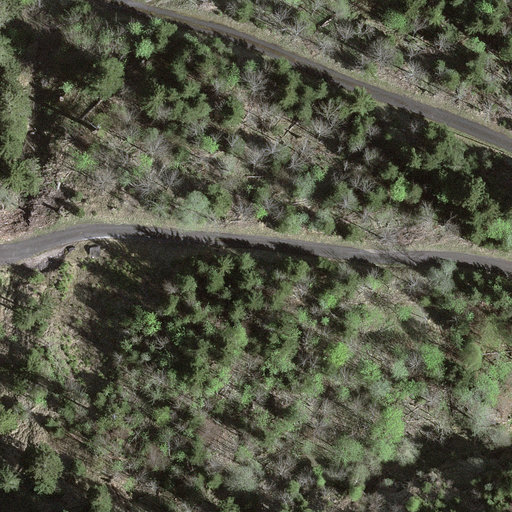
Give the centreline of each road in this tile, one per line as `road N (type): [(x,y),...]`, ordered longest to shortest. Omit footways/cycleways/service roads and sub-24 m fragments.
road 1 (unclassified): [(0,255),(81,228),(485,263),(511,272)]
road 2 (unclassified): [(511,144),(256,39),(120,0)]
